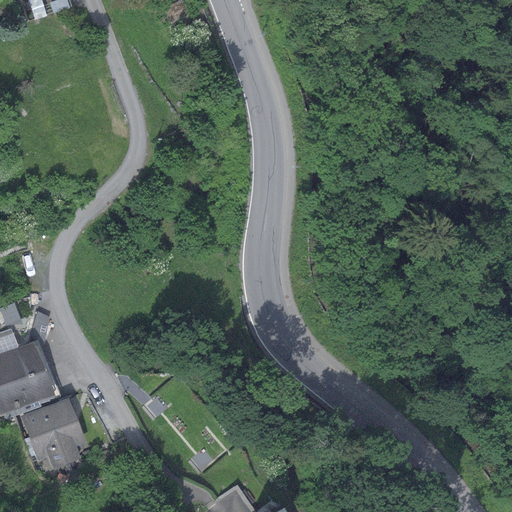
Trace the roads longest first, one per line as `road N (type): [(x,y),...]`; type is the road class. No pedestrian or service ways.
road 1 (tertiary): [(225,0),(268,139),(262,280),(272,322),(292,353),(405,451),(456,511)]
road 2 (residential): [(93,0),(131,103),(137,151),(64,242),(58,293),(172,511)]
